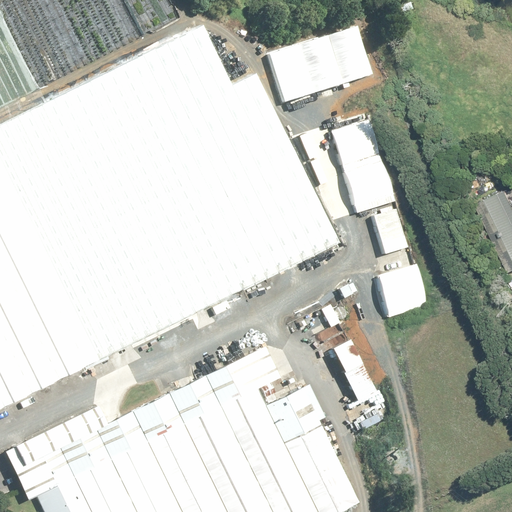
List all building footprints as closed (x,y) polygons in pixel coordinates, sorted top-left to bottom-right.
[(230,76),(201,18),(0,118),(0,400),(331,235),(247,68),(230,76)] [(282,105),(340,88),(341,90),(350,87),(349,85),(371,78),(355,28),(267,55),(282,105)] [(511,200),(508,192),(490,200),(511,246),(511,200)] [(395,210),(370,216),(378,245),(402,238),(395,210)] [(340,323),(329,304),(319,309),(330,328),(340,323)] [(261,340),(14,464),(38,511),(317,511),(342,500),(261,340)] [(349,341),(330,351),(357,403),(376,393),(349,341)]
